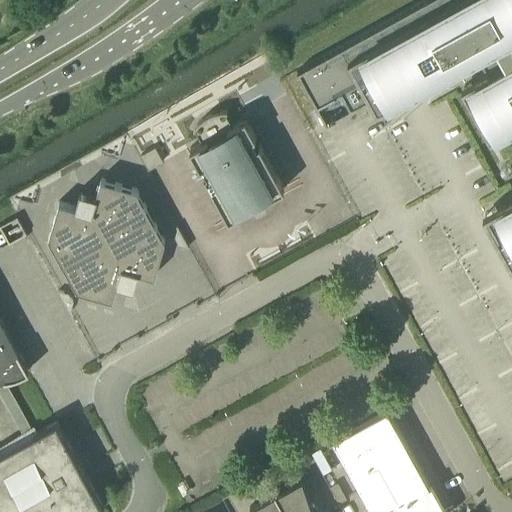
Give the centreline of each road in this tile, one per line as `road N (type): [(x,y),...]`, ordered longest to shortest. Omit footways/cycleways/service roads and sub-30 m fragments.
road 1 (unclassified): [(140,511),(145,482),(111,415),(108,388),(119,370),(324,263),(345,260),(359,269),(492,511)]
road 2 (primary): [(0,112),(90,63),(175,0)]
road 3 (primary): [(113,0),(0,75)]
